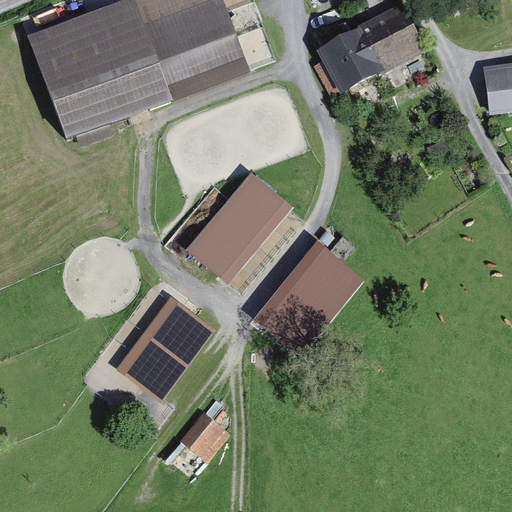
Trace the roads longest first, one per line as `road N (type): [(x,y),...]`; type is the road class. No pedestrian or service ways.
road 1 (track): [(299,0),(299,53),(333,158),(316,220),(239,330),(239,511)]
road 2 (track): [(237,354),(143,486),(111,511)]
road 3 (track): [(511,195),(451,64)]
